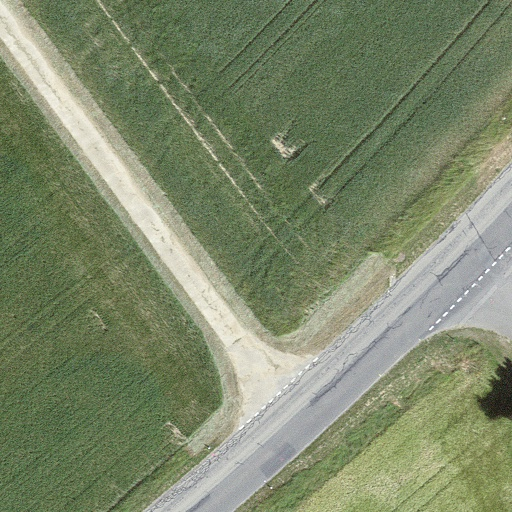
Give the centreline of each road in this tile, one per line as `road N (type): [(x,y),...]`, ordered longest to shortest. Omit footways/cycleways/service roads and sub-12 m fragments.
road 1 (track): [(0,14),(299,425)]
road 2 (tertiary): [(201,511),(444,292),(511,212)]
